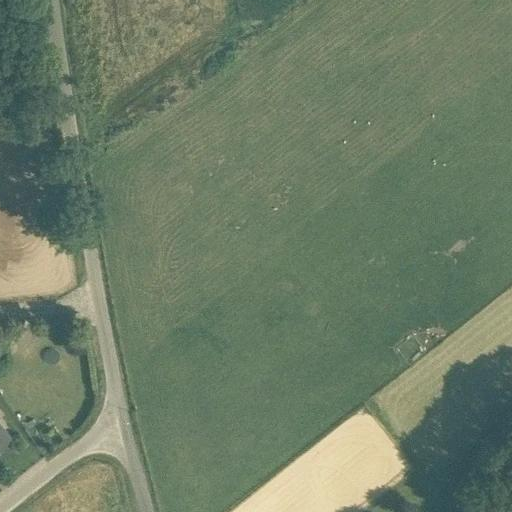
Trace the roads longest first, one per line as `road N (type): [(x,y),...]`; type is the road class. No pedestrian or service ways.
road 1 (unclassified): [(121,414),(82,204),(57,0)]
road 2 (unclassified): [(0,511),(121,414)]
